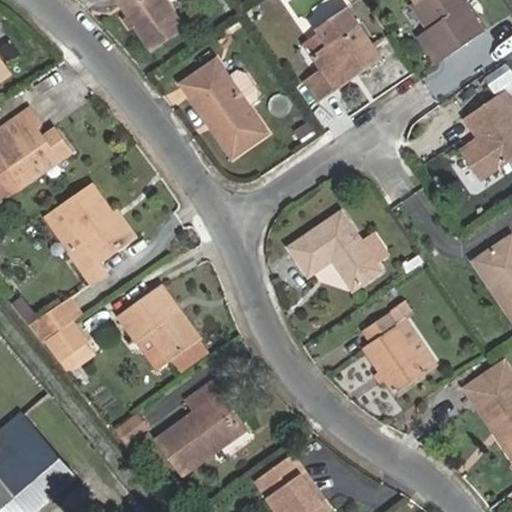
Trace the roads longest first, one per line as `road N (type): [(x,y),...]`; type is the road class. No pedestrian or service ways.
road 1 (residential): [(466,511),(306,388),(223,225)]
road 2 (residential): [(223,225),(194,176),(70,24),(41,0)]
road 3 (residential): [(223,225),(423,100)]
